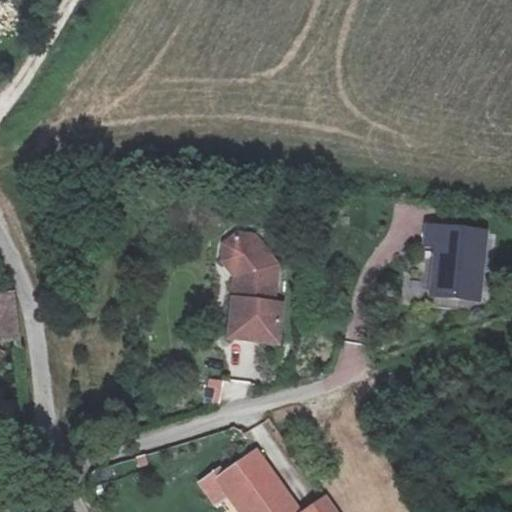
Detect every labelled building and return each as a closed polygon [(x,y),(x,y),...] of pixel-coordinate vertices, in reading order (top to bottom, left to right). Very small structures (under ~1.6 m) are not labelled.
[(502,236),(453,230),(449,282),(499,287),(502,236)] [(247,293),(246,352),(295,354),(294,317),(282,316),(282,292),(288,292),(288,277),(263,251),(247,251),(236,261),(236,275),(247,274),(259,286),(258,294),(247,293)] [(12,358),(28,354),(17,300),(0,303),(0,323),(5,322),(12,358)] [(325,511),(282,450),(249,473),(245,468),(226,481),(240,501),(255,490),(270,511),(325,511)] [(364,511),(356,499),(338,511),(364,511)]
